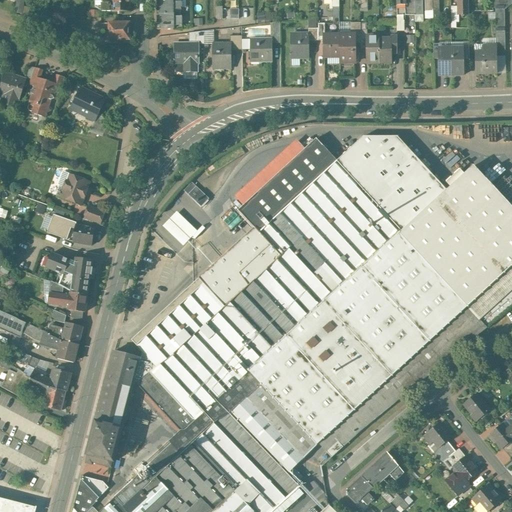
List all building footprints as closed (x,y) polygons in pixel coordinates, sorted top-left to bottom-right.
[(112,0),(102,0),(103,12),(113,12),(112,0)] [(129,0),(112,0),(113,12),(129,12),(129,0)] [(173,10),(172,0),(156,0),(157,14),(173,14),(173,10)] [(178,0),(172,0),(173,10),(181,10),(181,3),(179,3),(178,0)] [(415,9),(414,0),(404,0),(403,0),(396,0),(396,16),(415,15),(415,9)] [(414,0),(415,9),(423,9),(422,0),(414,0)] [(468,0),(457,0),(458,15),(469,15),(468,1),(468,0)] [(511,0),(495,0),(494,1),(494,10),(504,10),(511,4),(511,0)] [(243,8),(243,19),(255,19),(255,8),(243,8)] [(504,10),(494,10),(495,46),(496,46),(496,57),(505,56),(504,10)] [(173,18),(173,14),(157,14),(157,29),(173,29),(173,18)] [(181,18),(173,18),(173,29),(181,29),(181,18)] [(129,23),(109,24),(109,41),(130,41),(129,23)] [(280,23),(272,24),(272,40),(272,44),(280,44),(280,23)] [(360,23),(350,24),(351,36),(355,36),(355,44),(361,44),(361,31),(360,23)] [(318,29),(308,29),(308,34),(309,34),(309,41),(318,41),(318,29)] [(190,33),(190,44),(175,44),(175,62),(187,62),(187,72),(197,72),(197,61),(198,61),(198,44),(204,44),(204,32),(190,33)] [(308,34),(291,35),(291,59),(309,58),(309,41),(309,34),(308,34)] [(340,64),(339,36),(325,36),(324,36),(324,41),(324,58),(339,58),(340,64)] [(351,36),(339,36),(340,64),(355,64),(355,44),(355,36),(351,36)] [(243,37),(231,37),(231,46),(232,46),(232,51),(243,51),(243,37)] [(367,37),(367,49),(367,64),(379,64),(379,40),(379,37),(367,37)] [(272,40),(252,40),(252,58),(259,58),(259,60),(272,60),(272,44),(272,40)] [(391,40),(379,40),(379,64),(392,64),(392,51),(391,40)] [(231,46),(213,46),(213,66),(222,66),(222,69),(232,69),(232,51),(232,46),(231,46)] [(495,46),(483,46),(483,52),(475,53),(475,74),(497,74),(496,57),(496,46),(495,46)] [(440,49),(439,49),(439,59),(440,76),(451,76),(451,49),(440,49)] [(462,49),(451,49),(451,76),(463,76),(463,59),(463,49),(462,49)] [(187,72),(187,62),(175,62),(175,64),(176,64),(176,72),(187,72)] [(35,69),(29,67),(26,78),(31,79),(35,69)] [(47,84),(45,84),(44,81),(41,80),(43,71),(35,68),(31,79),(29,85),(35,87),(34,90),(32,91),(33,94),(29,106),(34,107),(32,114),(45,118),(47,113),(50,112),(48,109),(51,100),(57,100),(64,78),(56,75),(53,84),(50,83),(47,84)] [(15,78),(4,75),(0,87),(0,86),(0,94),(9,97),(7,106),(17,109),(20,100),(21,101),(26,81),(16,78),(15,78)] [(105,100),(80,89),(72,106),(88,113),(86,117),(95,121),(98,116),(105,100)] [(95,121),(89,132),(102,137),(110,121),(98,116),(95,121)] [(88,133),(71,128),(69,133),(86,139),(88,133)] [(364,138),(336,163),(316,140),(237,211),(253,229),(269,246),(271,244),(281,255),(291,247),(310,268),(315,264),(340,289),(400,235),(448,191),(398,137),(364,138)] [(103,147),(84,142),(79,159),(87,161),(87,159),(99,162),(103,147)] [(447,145),(438,154),(446,162),(455,153),(447,145)] [(511,268),(511,207),(475,167),(448,191),(400,235),(468,308),(511,268)] [(496,173),(488,180),(496,189),(504,181),(496,173)] [(89,182),(70,176),(67,182),(66,182),(61,197),(61,198),(81,205),(83,198),(85,199),(88,188),(87,188),(89,182)] [(200,191),(192,183),(184,191),(192,199),(200,191)] [(209,200),(200,191),(192,199),(201,208),(209,200)] [(199,225),(174,200),(166,208),(191,233),(199,225)] [(105,212),(88,206),(84,219),(100,225),(105,212)] [(194,240),(168,213),(160,221),(186,248),(194,240)] [(76,223),(53,215),(47,233),(67,240),(71,228),(75,229),(76,225),(76,223)] [(94,229),(76,225),(75,229),(73,243),(92,245),(94,229)] [(253,229),(198,280),(224,307),(247,286),(241,276),(270,250),(277,259),(281,255),(271,244),(269,246),(253,229)] [(249,372),(261,386),(247,399),(304,459),(371,397),(468,308),(400,235),(340,289),(249,372)] [(198,280),(132,342),(143,353),(157,368),(141,379),(139,380),(138,381),(138,383),(137,384),(137,385),(138,386),(138,387),(138,388),(178,431),(180,432),(182,432),(183,432),(185,431),(249,372),(340,289),(315,264),(310,268),(291,247),(281,255),(277,259),(261,273),(260,274),(247,286),(224,307),(198,280)] [(270,250),(241,276),(247,286),(260,274),(261,273),(277,259),(270,250)] [(75,263),(52,254),(46,269),(59,274),(55,284),(51,282),(51,283),(56,284),(71,293),(71,294),(87,296),(90,276),(92,276),(93,269),(91,269),(92,261),(84,260),(83,264),(75,263)] [(71,293),(56,284),(51,283),(49,303),(69,305),(71,294),(71,293)] [(511,288),(478,319),(487,328),(511,307),(511,288)] [(87,296),(71,294),(68,309),(72,309),(72,312),(82,313),(83,311),(85,311),(87,296)] [(468,308),(371,397),(378,406),(384,412),(487,328),(478,319),(468,308)] [(26,324),(0,311),(0,330),(16,337),(21,335),(22,333),(26,324)] [(82,313),(72,312),(71,318),(82,321),(82,313)] [(44,332),(26,324),(22,333),(35,341),(41,343),(44,332)] [(83,328),(66,324),(63,336),(58,334),(59,328),(50,326),(48,333),(48,334),(48,335),(63,342),(78,346),(83,328)] [(63,342),(48,335),(48,334),(48,333),(44,332),(41,343),(40,346),(59,351),(57,359),(74,363),(78,346),(63,342)] [(141,359),(114,352),(108,373),(134,378),(141,379),(157,368),(143,353),(141,359)] [(37,371),(35,370),(30,379),(42,385),(45,379),(45,377),(44,375),(40,373),(41,371),(37,370),(37,371)] [(26,375),(18,371),(13,382),(19,385),(18,386),(25,389),(30,379),(26,377),(26,375)] [(70,375),(52,371),(50,381),(48,388),(65,393),(70,375)] [(134,378),(108,373),(87,456),(97,459),(96,463),(101,464),(102,460),(113,462),(134,378)] [(42,385),(30,379),(25,389),(28,391),(27,393),(32,395),(33,393),(37,395),(42,385)] [(50,381),(45,379),(42,385),(48,388),(50,381)] [(48,388),(42,385),(37,395),(39,396),(40,393),(46,396),(48,388)] [(65,393),(48,388),(46,396),(44,406),(61,410),(65,393)] [(490,411),(477,394),(463,405),(471,415),(470,416),(475,422),(490,411)] [(216,423),(180,455),(171,445),(139,474),(114,498),(115,499),(100,511),(84,511),(95,502),(79,484),(72,511),(271,511),(301,485),(289,472),(304,459),(247,399),(232,413),(216,423)] [(378,406),(326,452),(327,453),(320,458),(321,459),(317,462),(322,466),(325,463),(326,465),(332,459),(331,458),(361,432),(384,412),(378,406)] [(439,424),(424,437),(430,445),(433,442),(438,448),(439,449),(447,442),(451,439),(439,424)] [(502,425),(490,435),(489,437),(494,443),(495,442),(501,449),(502,449),(511,442),(511,440),(511,426),(507,431),(502,425)] [(447,442),(439,449),(438,448),(434,452),(443,462),(455,452),(447,442)] [(511,443),(511,442),(502,449),(510,459),(511,457),(511,443)] [(455,452),(443,462),(447,468),(458,460),(459,462),(465,457),(459,449),(455,452)] [(399,467),(388,453),(375,465),(387,478),(390,475),(399,467)] [(457,472),(446,481),(458,496),(469,486),(466,482),(478,473),(465,457),(459,462),(453,467),(457,472)] [(375,465),(362,476),(373,488),(375,489),(384,480),(387,478),(375,465)] [(399,467),(390,475),(395,480),(404,473),(399,467)] [(102,481),(81,476),(79,484),(95,502),(109,488),(102,481)] [(362,476),(346,491),(346,495),(356,505),(361,499),(368,493),(373,488),(362,476)] [(384,480),(378,486),(383,492),(390,486),(384,480)] [(488,485),(473,499),(478,505),(481,503),(488,511),(501,500),(488,485)] [(368,493),(361,499),(367,505),(374,499),(368,493)] [(398,495),(386,508),(389,511),(392,511),(399,505),(404,511),(409,506),(398,495)] [(0,511),(33,511),(35,507),(0,498),(0,511)] [(478,505),(473,509),(475,511),(487,511),(488,511),(481,503),(478,505)]
